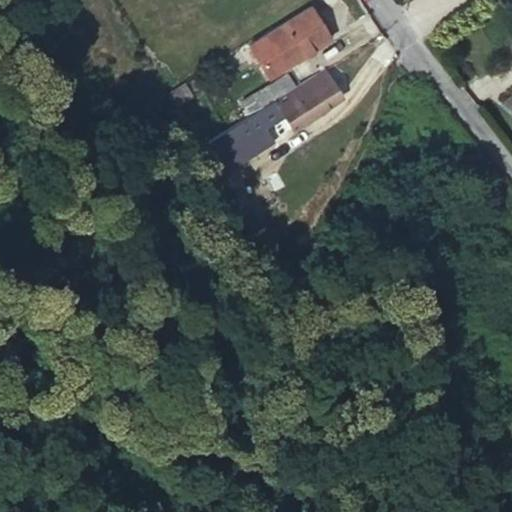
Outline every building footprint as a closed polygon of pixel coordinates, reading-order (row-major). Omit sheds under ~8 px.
[(308,7),(260,37),(263,42),(249,50),(258,65),(253,69),(259,78),(271,71),(266,64),(278,56),(283,64),(327,36),(308,7)] [(227,61),(214,68),(220,78),(233,70),(227,61)] [(339,96),(322,69),(293,87),(249,114),(214,136),(204,143),(220,170),(271,139),(263,124),(281,112),(291,126),(339,96)] [(249,114),(293,87),(286,74),(241,101),(249,114)] [(167,94),(199,146),(204,143),(214,136),(183,84),(167,94)]
